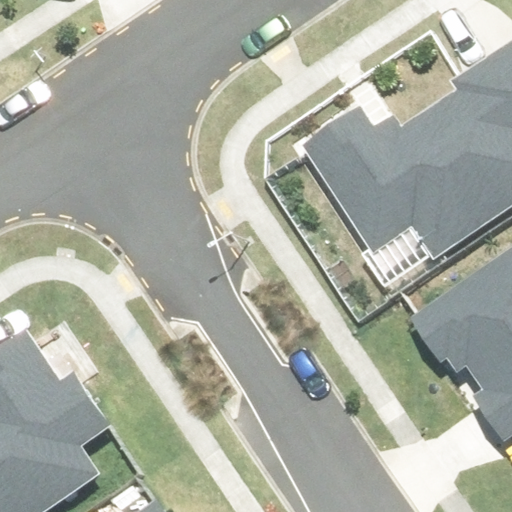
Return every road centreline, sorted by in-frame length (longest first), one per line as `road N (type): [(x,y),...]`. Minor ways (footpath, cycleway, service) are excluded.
road 1 (residential): [(334,511),(74,124)]
road 2 (residential): [(74,124),(259,0)]
